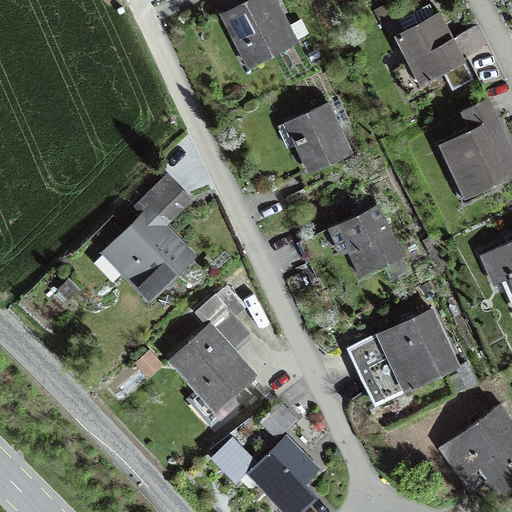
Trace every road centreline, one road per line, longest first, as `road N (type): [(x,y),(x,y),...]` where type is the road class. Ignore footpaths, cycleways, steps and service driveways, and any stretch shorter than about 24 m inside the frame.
road 1 (residential): [(140,0),(324,395),(360,511)]
road 2 (unclassified): [(0,334),(177,511)]
